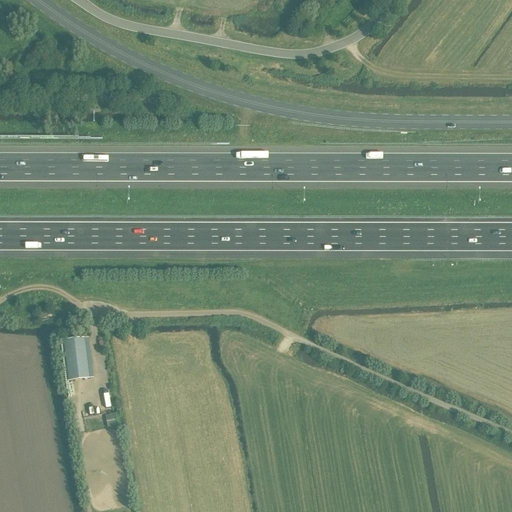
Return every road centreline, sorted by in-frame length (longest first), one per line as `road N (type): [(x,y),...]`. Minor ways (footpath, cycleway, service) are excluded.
road 1 (motorway): [(0,235),(511,237)]
road 2 (motorway): [(511,167),(0,169)]
road 3 (secondary): [(37,0),(153,68),(266,107),(376,122),(511,123)]
road 4 (unclassified): [(511,433),(249,316),(91,311)]
road 5 (unclassified): [(0,99),(151,98)]
